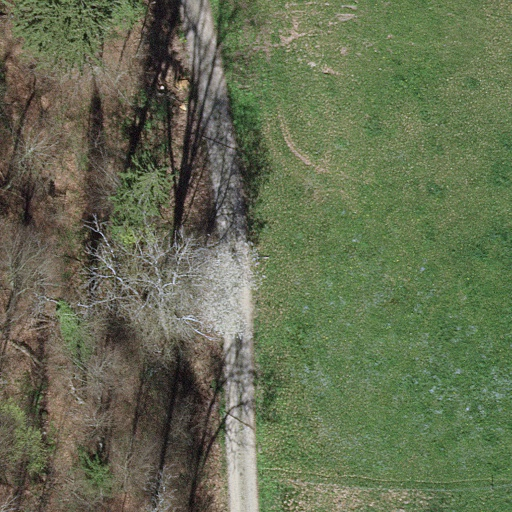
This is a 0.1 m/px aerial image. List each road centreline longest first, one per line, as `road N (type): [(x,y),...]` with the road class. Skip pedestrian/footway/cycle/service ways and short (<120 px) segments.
road 1 (track): [(187,0),(216,113),(238,281)]
road 2 (track): [(247,511),(238,281)]
